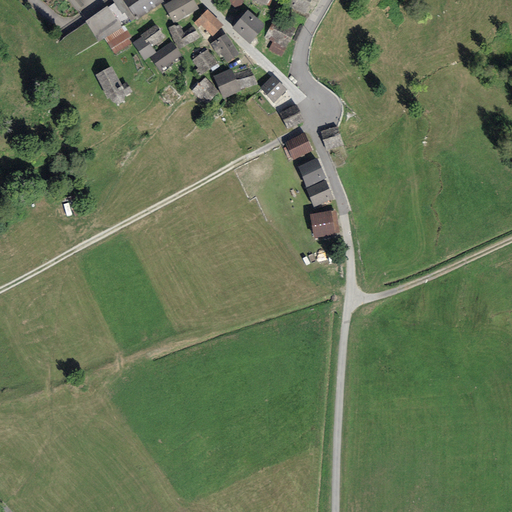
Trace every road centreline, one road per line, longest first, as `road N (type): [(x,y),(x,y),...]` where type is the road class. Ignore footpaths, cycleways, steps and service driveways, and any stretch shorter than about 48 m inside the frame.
road 1 (unclassified): [(335,511),(349,255),(311,108)]
road 2 (track): [(0,291),(314,125)]
road 3 (track): [(349,300),(396,291),(511,239)]
road 4 (residential): [(311,108),(206,0)]
